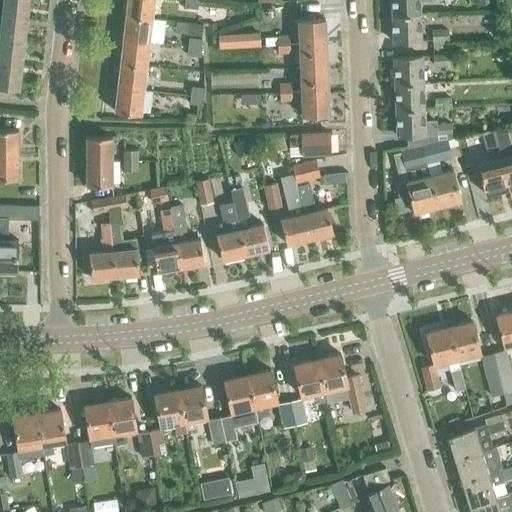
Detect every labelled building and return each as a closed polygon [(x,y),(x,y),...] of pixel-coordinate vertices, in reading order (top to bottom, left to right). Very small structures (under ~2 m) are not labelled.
[(2,0),(1,14),(25,17),(27,0),(2,0)] [(126,0),(125,15),(151,18),(153,0),(126,0)] [(197,8),(198,0),(185,0),(185,7),(197,8)] [(391,0),(392,15),(420,14),(419,2),(431,1),(430,0),(391,0)] [(1,14),(0,20),(0,38),(22,41),(25,17),(1,14)] [(393,41),(421,40),(420,14),(392,15),(393,41)] [(125,15),(122,39),(149,42),(151,18),(125,15)] [(299,20),(300,44),(325,43),(324,19),(299,20)] [(191,23),(189,34),(201,35),(203,24),(191,23)] [(215,24),(208,25),(208,33),(216,32),(215,24)] [(449,40),(448,29),(432,30),(432,40),(449,40)] [(218,49),(259,46),(258,33),(217,35),(218,49)] [(265,46),(277,45),(289,45),(289,36),(265,37),(265,46)] [(0,62),(20,64),(22,41),(0,38),(0,62)] [(200,48),(202,39),(189,38),(188,47),(200,48)] [(119,62),(146,66),(149,42),(122,39),(119,62)] [(300,68),(326,67),(325,43),(300,44),(300,68)] [(289,45),(277,45),(277,54),(290,54),(289,45)] [(199,57),(200,48),(188,47),(187,55),(199,57)] [(449,65),(449,54),(433,55),(433,66),(449,65)] [(421,56),(394,57),(395,84),(422,82),(421,56)] [(0,86),(17,89),(20,64),(0,62),(0,86)] [(119,62),(116,86),(143,89),(146,66),(119,62)] [(300,68),(301,91),(327,90),(326,67),(300,68)] [(395,84),(396,109),(424,108),(422,82),(395,84)] [(279,83),(279,93),(291,92),(291,83),(279,83)] [(113,110),(140,114),(143,89),(116,86),(113,110)] [(191,86),(190,95),(203,97),(204,88),(191,86)] [(302,116),(328,115),(327,90),(301,91),(302,116)] [(279,93),(273,93),(273,101),(291,101),(291,92),(279,93)] [(203,105),(203,97),(190,95),(189,104),(203,105)] [(452,106),(452,98),(434,98),(434,107),(452,106)] [(425,134),(424,108),(396,109),(397,135),(425,134)] [(436,135),(452,134),(451,123),(435,124),(436,135)] [(505,126),(493,130),(497,145),(509,142),(505,126)] [(0,153),(17,154),(17,129),(0,129),(0,153)] [(486,148),(497,145),(493,130),(482,133),(486,148)] [(329,133),(300,134),(289,135),(290,147),(301,147),(301,154),(329,153),(329,133)] [(86,136),(86,161),(111,161),(111,136),(86,136)] [(251,138),(233,142),(236,157),(255,153),(251,138)] [(459,200),(451,169),(439,172),(436,160),(451,156),(447,139),(423,144),(428,162),(425,163),(436,206),(459,200)] [(413,212),(436,206),(425,163),(428,162),(423,144),(400,150),(404,168),(405,168),(408,180),(405,181),(413,212)] [(123,171),(138,170),(138,150),(123,150),(123,171)] [(0,178),(17,178),(17,154),(0,153),(0,178)] [(511,153),(500,157),(507,188),(511,186),(511,153)] [(500,157),(477,162),(485,193),(507,188),(500,157)] [(314,160),(292,165),(296,182),(318,176),(314,160)] [(86,185),(111,185),(111,161),(86,161),(86,185)] [(346,182),(345,172),(323,174),(324,184),(346,182)] [(200,205),(214,202),(208,174),(196,176),(197,180),(195,181),(200,205)] [(285,244),(309,238),(293,174),(280,177),(290,217),(279,219),(285,244)] [(268,209),(282,206),(277,182),(263,185),(268,209)] [(309,182),(296,185),(309,238),(332,232),(326,208),(316,210),(309,182)] [(165,186),(149,189),(152,203),(168,200),(165,186)] [(243,187),(230,190),(233,202),(232,202),(244,254),(268,248),(262,224),(253,226),(243,187)] [(125,194),(106,198),(107,211),(108,217),(109,223),(108,223),(114,275),(137,273),(135,248),(134,248),(133,239),(120,240),(120,235),(118,235),(117,223),(122,223),(120,208),(127,207),(125,194)] [(92,213),(107,211),(106,198),(90,201),(92,213)] [(221,259),(244,254),(232,202),(219,205),(225,232),(216,235),(221,259)] [(0,216),(6,217),(18,217),(18,205),(0,204),(0,216)] [(181,206),(170,208),(173,230),(180,267),(202,263),(198,238),(187,240),(181,206)] [(163,231),(150,234),(156,271),(180,267),(173,230),(170,208),(159,210),(163,231)] [(0,270),(15,271),(17,239),(3,238),(3,235),(6,235),(6,217),(0,216),(0,270)] [(87,252),(90,277),(114,275),(108,223),(101,223),(102,239),(100,239),(101,251),(87,252)] [(511,310),(496,315),(503,346),(511,343),(511,310)] [(472,321),(449,327),(457,358),(480,352),(472,321)] [(434,364),(457,358),(449,327),(426,333),(434,364)] [(511,390),(511,377),(505,349),(493,353),(503,393),(511,390)] [(493,353),(481,356),(486,379),(491,396),(503,393),(493,353)] [(340,354),(316,359),(323,390),(326,402),(348,398),(351,412),(364,410),(357,375),(345,378),(340,354)] [(323,390),(316,359),(293,364),(299,395),(323,390)] [(439,386),(434,364),(422,367),(428,389),(439,386)] [(253,406),(275,401),(269,369),(246,374),(253,406)] [(229,411),(253,406),(246,374),(222,379),(229,411)] [(463,389),(460,374),(453,376),(456,390),(463,389)] [(199,384),(176,389),(182,420),(183,420),(206,415),(199,384)] [(183,420),(182,420),(176,389),(153,394),(159,425),(173,422),(176,434),(186,432),(183,420)] [(131,398),(107,402),(114,445),(126,443),(125,431),(136,429),(131,398)] [(301,399),(289,402),(294,425),(306,423),(301,399)] [(99,447),(114,445),(107,402),(84,405),(89,437),(97,436),(99,447)] [(282,428),(294,425),(289,402),(277,404),(282,428)] [(59,409),(36,413),(43,455),(53,454),(51,443),(64,441),(59,409)] [(19,460),(43,455),(36,413),(12,417),(19,460)] [(230,414),(218,417),(224,441),(235,438),(230,414)] [(502,420),(500,414),(484,420),(485,424),(502,420)] [(211,443),(224,441),(218,417),(206,420),(211,443)] [(505,430),(502,420),(485,424),(488,435),(505,430)] [(454,460),(481,451),(492,447),(488,435),(485,424),(474,428),(447,437),(454,460)] [(159,429),(148,431),(152,455),(164,452),(159,429)] [(141,457),(152,455),(148,431),(137,433),(141,457)] [(89,441),(77,443),(81,466),(93,464),(89,441)] [(387,442),(374,445),(376,453),(389,451),(387,442)] [(69,468),(81,466),(77,443),(65,445),(69,468)] [(303,472),(316,469),(312,446),(299,448),(303,472)] [(10,478),(21,476),(17,452),(6,454),(10,478)] [(502,469),(499,456),(483,460),(481,452),(454,460),(461,483),(502,469)] [(468,506),(495,497),(491,485),(503,481),(502,480),(511,476),(511,466),(503,470),(502,469),(461,483),(468,506)] [(383,469),(361,476),(364,487),(387,481),(383,469)] [(301,471),(291,474),(293,484),(304,482),(301,471)] [(227,477),(200,482),(203,498),(230,493),(227,477)] [(252,479),(237,482),(239,496),(255,493),(252,479)] [(352,503),(341,479),(329,484),(340,508),(352,503)] [(391,511),(392,511),(395,511),(398,509),(388,484),(368,492),(375,511),(391,511)] [(139,511),(158,508),(154,486),(135,490),(139,511)] [(468,506),(469,511),(511,511),(511,507),(511,503),(511,502),(511,492),(495,497),(468,506)] [(273,511),(281,508),(277,497),(269,500),(273,511)] [(108,509),(118,508),(116,498),(95,501),(97,511),(108,510),(108,509)] [(269,511),(273,511),(269,500),(262,503),(265,511),(269,511)]
